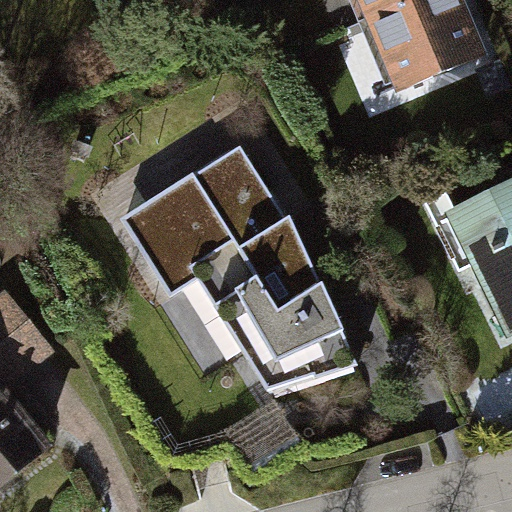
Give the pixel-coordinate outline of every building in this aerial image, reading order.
[(347,0),(355,19),(401,0),(347,0)] [(481,58),(449,0),(401,0),(355,19),(392,108),(481,58)] [(291,202),(247,130),(143,191),(186,265),(291,202)] [(511,171),(510,168),(434,201),(489,327),(511,317),(511,171)] [(358,314),(291,202),(186,265),(231,340),(294,302),(316,339),(358,314)] [(60,361),(10,299),(0,306),(0,511),(5,511),(67,464),(14,398),(60,361)]
